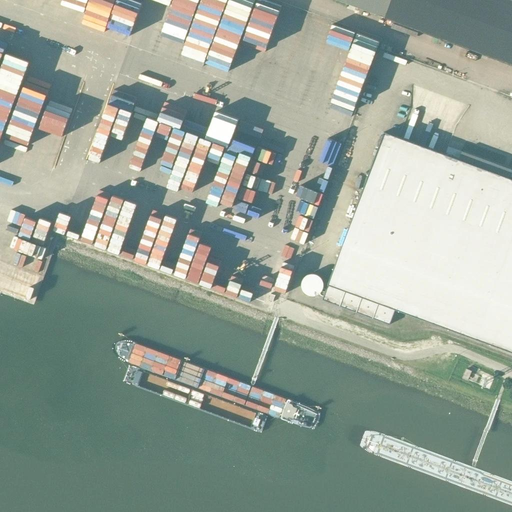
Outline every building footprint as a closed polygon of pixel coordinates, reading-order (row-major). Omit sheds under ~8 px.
[(511,0),(334,0),(511,65),(511,0)] [(346,57),(331,111),(356,118),(380,34),(283,7),(274,37),(289,41),(290,38),(298,40),(287,79),(311,86),(321,50),(346,57)] [(511,352),(511,179),(509,179),(511,174),(460,155),(458,160),(384,132),(322,300),(389,325),(395,309),(415,317),(511,352)] [(323,191),(327,180),(313,175),(309,185),(323,191)] [(234,214),(246,218),(258,186),(247,182),(243,192),(238,190),(235,197),(240,199),(234,214)] [(233,278),(259,287),(270,254),(260,251),(246,247),(244,247),(244,240),(234,236),(227,254),(228,244),(219,241),(216,241),(216,271),(219,271),(226,248),(226,254),(220,273),(232,277),(235,267),(235,272),(233,278)] [(275,291),(286,294),(290,277),(279,274),(275,291)] [(304,274),(303,294),(322,295),(323,275),(304,274)] [(472,371),(466,369),(462,378),(467,381),(472,371)]
